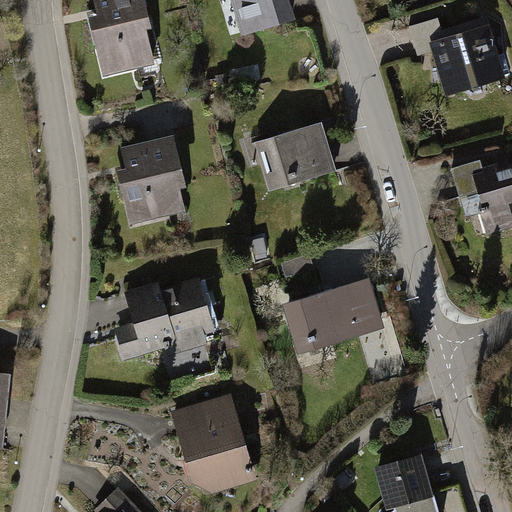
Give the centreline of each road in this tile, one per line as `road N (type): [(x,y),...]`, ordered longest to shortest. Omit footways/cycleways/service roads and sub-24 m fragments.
road 1 (residential): [(27,511),(67,286),(64,170),(39,0)]
road 2 (residential): [(450,371),(340,0)]
road 3 (residential): [(494,511),(450,371)]
